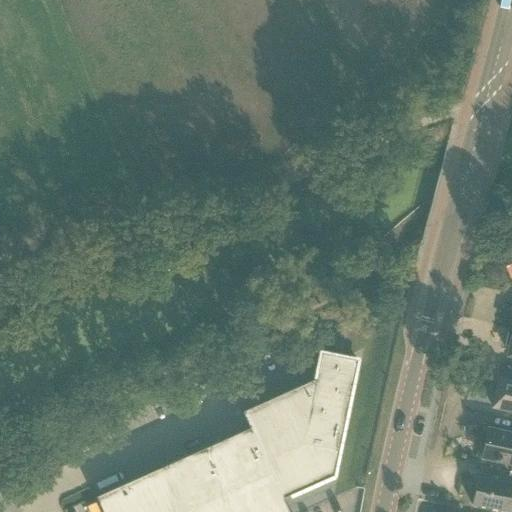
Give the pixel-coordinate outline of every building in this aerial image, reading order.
[(511,249),(500,255),(511,282),(511,249)] [(249,427),(95,496),(102,511),(288,511),(282,498),(289,495),(289,497),(332,478),(332,475),(356,360),(320,352),(315,378),(312,379),(241,411),(249,427)] [(511,382),(498,379),(492,407),(511,411),(511,382)] [(511,434),(487,429),(481,457),(511,464),(511,434)] [(511,484),(477,477),(472,504),(509,511),(511,498),(511,484)]
